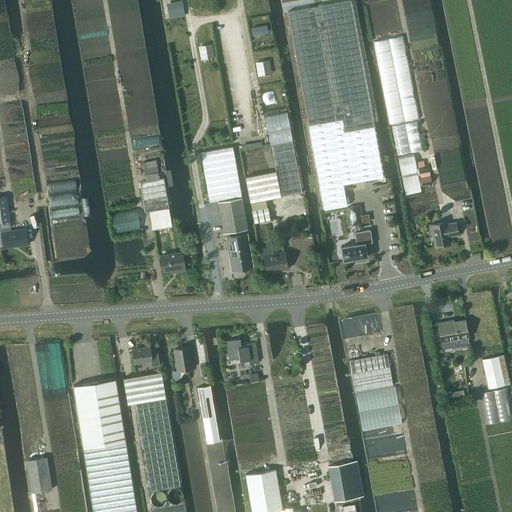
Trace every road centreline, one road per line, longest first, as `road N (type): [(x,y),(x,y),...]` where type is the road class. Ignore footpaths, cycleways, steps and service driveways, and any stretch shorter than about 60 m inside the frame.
road 1 (unclassified): [(0,321),(340,294),(511,262)]
road 2 (track): [(21,0),(46,201),(11,206),(0,131)]
road 3 (track): [(511,222),(469,0)]
road 4 (track): [(270,169),(238,0)]
road 5 (track): [(191,163),(205,118),(185,0)]
road 6 (track): [(130,154),(103,0)]
road 7 (track): [(500,511),(473,369)]
